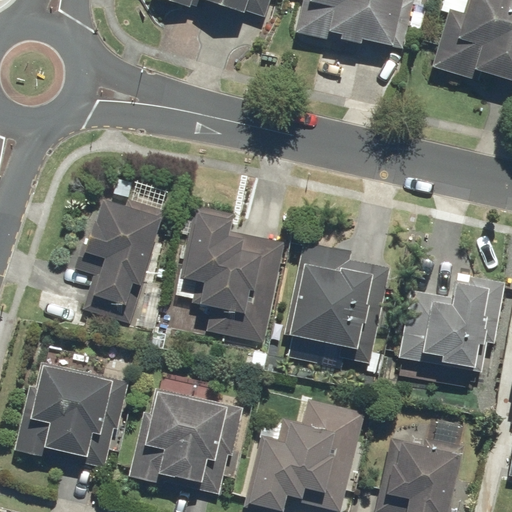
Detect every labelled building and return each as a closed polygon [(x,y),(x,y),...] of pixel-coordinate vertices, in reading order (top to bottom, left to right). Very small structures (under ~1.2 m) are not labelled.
[(180,0),(212,11),(215,2),(265,18),(271,0),(180,0)] [(303,0),(297,30),(403,53),(413,0),(303,0)] [(511,0),(469,0),(466,10),(451,5),(434,64),(511,85),(511,0)] [(131,318),(166,209),(107,191),(99,216),(96,215),(88,241),(84,240),(76,266),(95,272),(85,304),(131,318)] [(266,341),(285,240),(233,231),(237,210),(196,202),(183,276),(198,278),(193,301),(213,305),(208,330),(266,341)] [(372,362),(391,266),(351,257),(353,246),(307,237),(287,331),(328,340),(326,352),(372,362)] [(414,286),(402,353),(484,369),(490,339),(495,340),(507,279),(471,272),(471,276),(456,274),(452,294),(414,286)] [(131,378),(43,357),(37,382),(32,381),(17,447),(107,469),(117,426),(120,427),(131,378)] [(233,454),(244,405),(157,387),(153,410),(146,408),(132,475),(221,494),(230,453),(233,454)] [(342,511),(366,410),(311,397),(306,418),(284,413),(279,435),(261,430),(243,506),(269,511),(284,511),(287,498),(342,511)] [(451,511),(465,443),(427,435),(426,441),(393,434),(377,510),(386,511),(451,511)]
